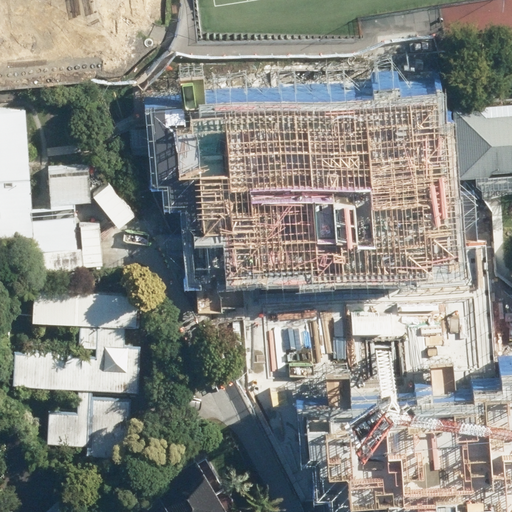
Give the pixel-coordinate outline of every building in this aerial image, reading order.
[(511,88),(493,90),(489,94),(484,91),(462,92),(464,127),(460,127),(462,162),(498,160),(501,155),(511,153),(511,88)] [(0,224),(36,224),(37,242),(83,241),(82,203),(99,203),(98,158),(52,159),(53,197),(34,198),(30,99),(0,100),(0,224)] [(228,240),(230,281),(431,271),(427,261),(456,260),(449,129),(433,130),(432,106),(190,117),(190,131),(168,132),(171,195),(197,194),(199,242),(228,240)] [(511,282),(489,267),(463,304),(511,338),(511,282)] [(85,319),(84,339),(24,337),(23,377),(145,381),(146,341),(131,341),(133,287),(38,283),(37,318),(85,319)] [(133,459),(138,389),(82,385),(80,408),(49,406),(45,453),(133,459)] [(316,422),(320,495),(346,494),(347,511),(372,511),(375,511),(374,511),(511,511),(511,402),(484,404),(485,414),(316,422)] [(191,507),(182,511),(259,511),(208,439),(165,470),(191,507)] [(85,511),(64,490),(41,511),(85,511)]
